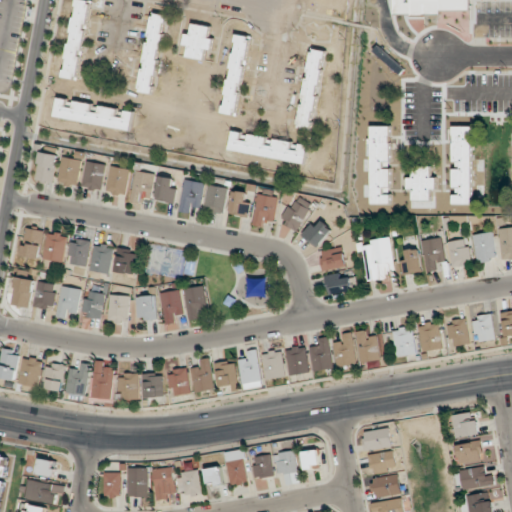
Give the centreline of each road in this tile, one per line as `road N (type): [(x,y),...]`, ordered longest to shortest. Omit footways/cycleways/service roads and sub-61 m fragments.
road 1 (residential): [(0,327),(88,344),(157,346),(511,285)]
road 2 (tertiary): [(511,374),(172,433),(116,435),(0,416)]
road 3 (residential): [(338,404),(356,511),(88,457),(96,433)]
road 4 (residential): [(8,198),(279,251),(299,273),(311,320)]
road 5 (tertiary): [(44,0),(0,242)]
road 6 (residential): [(232,511),(352,492)]
